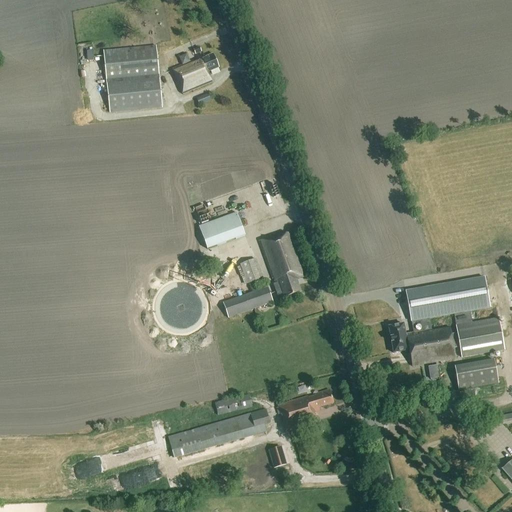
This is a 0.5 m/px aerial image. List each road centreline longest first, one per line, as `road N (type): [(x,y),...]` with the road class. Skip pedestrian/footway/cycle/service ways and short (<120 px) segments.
road 1 (tertiary): [(371,434),(313,244),(221,0)]
road 2 (unclassified): [(396,427),(416,416),(511,400)]
